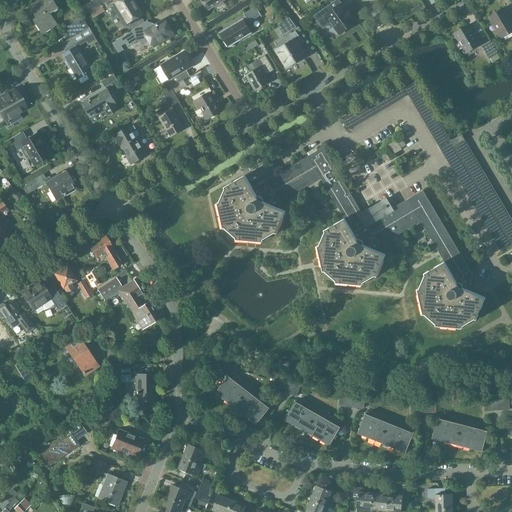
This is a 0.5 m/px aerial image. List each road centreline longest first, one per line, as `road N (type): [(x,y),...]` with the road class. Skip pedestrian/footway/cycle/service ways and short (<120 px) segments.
road 1 (residential): [(174,418),(304,464),(511,472)]
road 2 (residential): [(111,208),(10,40),(17,0)]
road 3 (residential): [(174,418),(179,355),(170,306),(111,208)]
road 4 (residential): [(111,208),(253,124)]
road 5 (residential): [(253,124),(393,41)]
road 6 (residential): [(253,124),(175,0)]
road 7 (residential): [(0,275),(111,208)]
